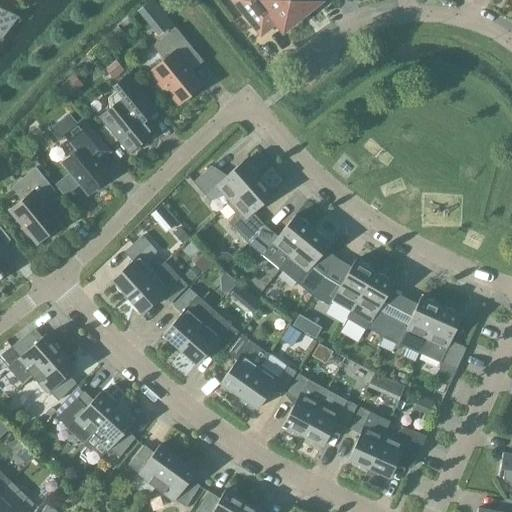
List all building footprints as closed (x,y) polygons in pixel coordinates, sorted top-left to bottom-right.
[(288,0),(233,0),(258,32),(274,19),(283,31),(282,32),(283,33),(291,26),(292,27),(295,26),(297,25),(300,24),(303,22),(305,21),(288,0)] [(320,1),(318,0),(288,0),(305,21),(309,17),(312,13),(314,9),(313,8),(321,1),(321,0),(320,1)] [(0,38),(2,40),(19,17),(0,8),(0,38)] [(164,33),(173,26),(163,14),(155,21),(164,33)] [(202,86),(184,64),(196,54),(176,29),(154,47),(165,61),(152,72),(161,83),(158,85),(168,97),(170,95),(179,105),(202,86)] [(106,71),(114,81),(124,73),(116,63),(106,71)] [(158,115),(150,105),(127,77),(114,88),(118,92),(109,100),(111,110),(101,118),(130,153),(134,150),(141,151),(141,144),(153,134),(146,125),(158,115)] [(112,155),(100,140),(84,121),(77,126),(69,116),(52,129),(61,140),(65,136),(78,152),(62,164),(69,173),(79,185),(88,196),(111,178),(101,165),(112,155)] [(223,195),(231,204),(259,179),(244,162),(223,181),(212,168),(194,184),(210,202),(223,195)] [(36,169),(12,188),(23,201),(10,212),(19,223),(18,224),(27,235),(28,234),(37,245),(61,226),(42,203),(55,192),(36,169)] [(229,223),(235,230),(248,245),(265,227),(253,214),(274,195),(259,179),(231,204),(238,211),(229,223)] [(163,205),(153,214),(168,231),(178,223),(163,205)] [(278,238),(265,227),(248,245),(263,257),(280,271),(313,230),(296,216),(278,238)] [(0,241),(7,236),(0,228),(0,279),(15,267),(0,249),(0,241)] [(174,236),(182,245),(190,238),(182,230),(174,236)] [(280,271),(297,285),(313,297),(326,277),(313,266),(326,250),(331,245),(313,230),(280,271)] [(112,281),(127,298),(155,273),(150,267),(159,254),(151,246),(143,237),(125,253),(133,263),(112,281)] [(333,302),(352,313),(375,273),(356,262),(342,286),(326,277),(313,297),(330,307),(333,302)] [(165,263),(155,273),(127,298),(142,315),(163,296),(171,304),(188,287),(175,274),(165,263)] [(195,268),(187,276),(193,282),(201,273),(195,268)] [(380,309),(394,285),(375,273),(352,313),(371,324),(368,329),(384,339),(395,317),(380,309)] [(163,336),(180,351),(205,323),(205,322),(214,312),(191,289),(173,307),(182,315),(163,336)] [(420,355),(442,308),(421,299),(418,306),(410,324),(395,317),(384,339),(420,355)] [(420,355),(438,363),(439,379),(451,385),(457,371),(467,350),(451,343),(462,317),(442,308),(420,355)] [(205,323),(180,351),(197,366),(216,345),(225,352),(240,334),(225,322),(214,312),(205,322),(205,323)] [(314,339),(320,328),(300,316),(294,327),(314,339)] [(285,337),(295,344),(302,334),(292,327),(285,337)] [(33,378),(61,353),(46,336),(38,343),(31,334),(3,356),(10,364),(8,366),(23,382),(31,375),(33,378)] [(243,336),(228,355),(237,362),(221,385),(239,398),(261,367),(269,355),(243,336)] [(76,370),(61,353),(33,378),(48,395),(49,393),(59,403),(77,385),(68,376),(76,370)] [(287,367),(278,379),(261,367),(239,398),(258,411),(274,388),(284,394),(297,374),(287,367)] [(374,373),(368,388),(379,393),(385,378),(374,373)] [(284,427),(303,438),(328,392),(309,382),(299,375),(287,396),(297,402),(284,427)] [(347,429),(357,407),(347,402),(328,392),(303,438),(323,448),(336,424),(347,429)] [(100,394),(93,402),(85,393),(59,419),(69,428),(75,422),(91,437),(117,409),(100,394)] [(413,418),(414,405),(400,404),(398,417),(413,418)] [(133,425),(117,409),(91,437),(108,452),(110,451),(120,459),(136,440),(127,432),(133,425)] [(390,424),(361,409),(350,430),(361,436),(349,462),(370,471),(385,436),(384,436),(386,432),(390,424)] [(1,422),(0,423),(0,439),(9,431),(1,422)] [(385,436),(370,471),(390,480),(399,460),(403,462),(402,463),(414,468),(427,438),(404,429),(397,437),(386,432),(384,436),(385,436)] [(138,477),(156,490),(178,460),(160,446),(154,455),(145,447),(129,466),(139,475),(138,477)] [(511,455),(504,454),(499,478),(504,479),(504,480),(506,482),(508,484),(511,485),(511,455)] [(196,473),(178,460),(156,490),(174,503),(176,501),(187,509),(201,488),(190,481),(196,473)] [(0,473),(0,495),(11,484),(0,473)] [(0,511),(30,511),(34,507),(27,499),(11,484),(0,495),(0,511)] [(239,511),(245,503),(225,492),(220,501),(210,494),(198,511),(239,511)] [(511,511),(511,501),(505,500),(502,511),(490,511),(479,510),(478,511),(511,511)] [(260,511),(245,503),(239,511),(260,511)]
